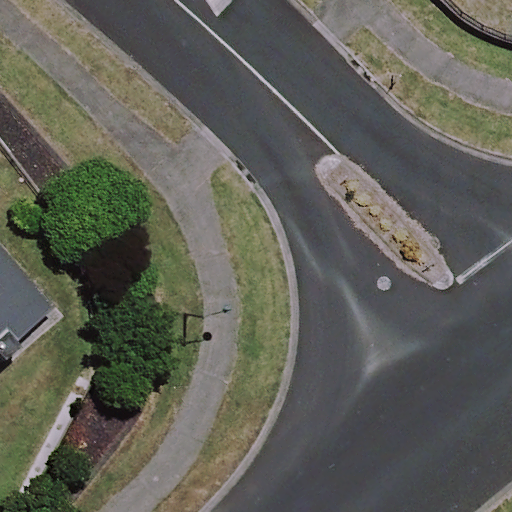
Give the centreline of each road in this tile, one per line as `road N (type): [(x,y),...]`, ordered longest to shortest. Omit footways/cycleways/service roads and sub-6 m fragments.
road 1 (residential): [(510,358),(294,111),(172,0)]
road 2 (tertiary): [(510,358),(324,511)]
